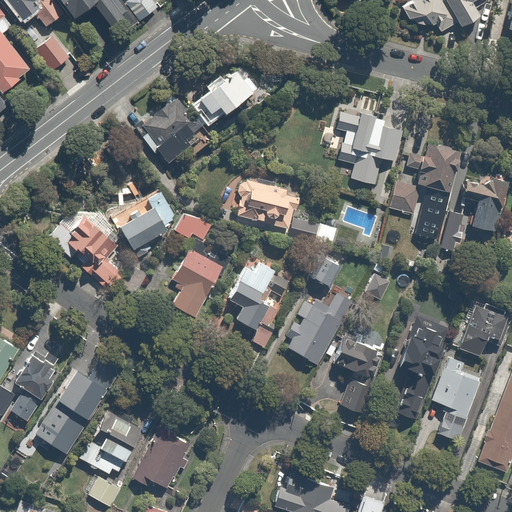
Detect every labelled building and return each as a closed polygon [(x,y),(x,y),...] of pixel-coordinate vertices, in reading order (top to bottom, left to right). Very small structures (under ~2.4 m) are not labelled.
[(9,0),(28,23),(40,14),(49,26),(66,13),(56,0),(9,0)] [(58,0),(74,20),(95,6),(111,29),(120,21),(125,22),(130,29),(138,23),(121,0),(58,0)] [(154,0),(129,0),(127,2),(144,24),(162,10),(154,0)] [(440,0),(421,0),(402,9),(411,29),(426,22),(434,38),(454,28),(440,0)] [(444,0),(456,25),(475,31),(483,22),(476,8),(477,7),(479,6),(480,5),(482,4),(483,3),(485,1),(486,0),(444,0)] [(0,6),(0,88),(7,97),(26,81),(24,78),(34,69),(4,32),(14,24),(0,6)] [(215,93),(205,101),(216,116),(227,109),(231,115),(261,94),(244,70),(227,82),(224,77),(210,86),(215,93)] [(0,93),(0,113),(10,105),(0,93)] [(157,112),(159,114),(145,125),(151,132),(144,137),(153,148),(156,146),(169,164),(202,138),(194,129),(203,122),(184,98),(176,105),(172,100),(157,112)] [(389,120),(363,113),(362,118),(341,112),(337,128),(348,131),(340,162),(356,166),(352,180),(375,186),(382,158),(396,162),(405,130),(387,126),(389,120)] [(467,152),(431,142),(420,185),(432,188),(429,201),(446,206),(450,192),(456,193),(467,152)] [(510,183),(491,178),(490,184),(472,180),(467,200),(479,202),(473,228),(498,234),(510,183)] [(299,205),(302,195),(241,179),(237,194),(244,196),(239,215),(289,228),(296,205),(299,205)] [(424,188),(396,180),(388,208),(415,217),(424,188)] [(148,199),(154,211),(123,228),(140,260),(157,251),(152,242),(172,232),(170,226),(181,220),(165,189),(148,199)] [(326,209),(312,206),(310,218),(324,221),(326,209)] [(75,211),(61,222),(74,239),(68,244),(104,293),(127,276),(111,254),(118,249),(92,213),(82,220),(75,211)] [(214,224),(185,212),(181,220),(176,232),(191,239),(194,234),(208,240),(214,224)] [(466,214),(449,212),(443,250),(460,252),(466,214)] [(338,229),(320,223),(315,237),(333,244),(338,229)] [(439,238),(421,235),(419,247),(437,250),(439,238)] [(230,270),(192,249),(174,282),(182,287),(173,303),(203,319),(230,270)] [(248,269),(231,296),(245,304),(237,317),(256,329),(251,338),(264,346),(284,314),(264,302),(272,290),(284,298),(294,280),(261,261),(254,272),(248,269)] [(343,268),(329,261),(319,280),(333,288),(343,268)] [(293,339),(289,346),(319,364),(348,316),(321,300),(317,307),(308,301),(300,314),(306,318),(302,324),(296,320),(287,335),(293,339)] [(476,306),(460,350),(485,359),(491,343),(503,347),(511,322),(511,319),(505,317),(508,309),(488,302),(485,309),(476,306)] [(405,346),(398,363),(428,376),(430,370),(438,374),(457,330),(416,312),(402,345),(405,346)] [(389,351),(348,332),(334,364),(375,382),(389,351)] [(0,385),(23,350),(0,334),(0,385)] [(37,351),(17,383),(46,402),(60,380),(53,376),(59,366),(37,351)] [(450,356),(433,400),(448,406),(438,432),(460,440),(482,382),(460,374),(465,362),(450,356)] [(79,370),(48,415),(65,426),(53,444),(70,455),(118,385),(97,370),(91,379),(79,370)] [(511,467),(511,370),(480,459),(511,470),(511,467)] [(149,435),(110,410),(81,456),(109,473),(112,467),(119,472),(126,461),(131,464),(149,435)] [(165,425),(134,477),(151,487),(154,481),(169,489),(194,447),(175,436),(177,432),(165,425)] [(30,427),(16,448),(34,461),(49,440),(30,427)] [(338,486),(310,475),(307,483),(292,478),(288,488),(282,486),(274,507),(287,511),(348,511),(351,505),(334,498),(338,486)] [(122,490),(98,476),(87,495),(111,509),(122,490)] [(385,511),(388,503),(366,496),(361,511),(385,511)]
